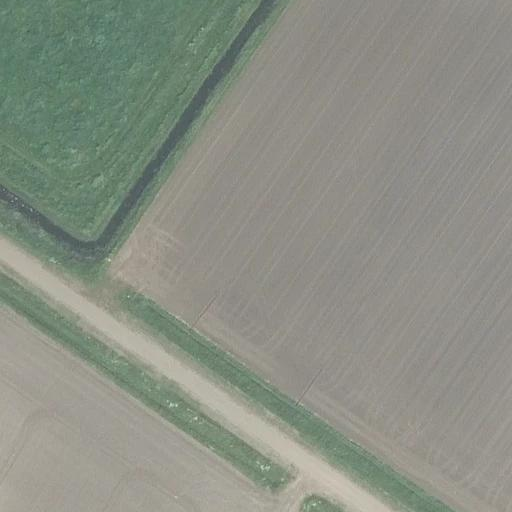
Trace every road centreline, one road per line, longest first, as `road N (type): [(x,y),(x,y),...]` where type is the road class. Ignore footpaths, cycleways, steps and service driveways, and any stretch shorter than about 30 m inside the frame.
road 1 (unclassified): [(373,511),(0,251)]
road 2 (unknown): [(0,142),(54,178),(94,174),(215,0)]
